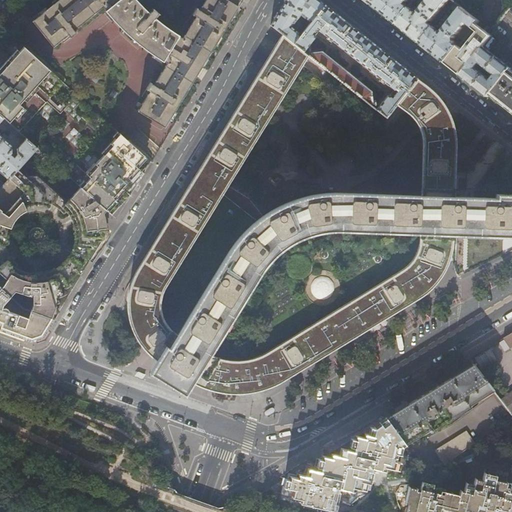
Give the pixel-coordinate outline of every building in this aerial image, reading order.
[(58,0),(42,13),(32,21),(48,41),(52,47),(60,41),(67,35),(69,39),(75,33),(73,31),(74,30),(104,6),(110,0),(58,0)] [(110,0),(104,6),(106,9),(117,0),(110,0)] [(119,26),(128,35),(148,12),(138,3),(135,0),(117,0),(106,9),(105,11),(106,12),(119,26)] [(180,39),(167,61),(153,84),(150,83),(142,96),(145,98),(137,111),(164,127),(179,101),(221,32),(234,9),(216,0),(204,0),(200,8),(196,6),(194,10),(187,21),(191,23),(180,39)] [(216,0),(234,9),(236,6),(239,0),(216,0)] [(309,23),(324,4),(318,0),(285,0),(270,25),(282,35),(292,43),(299,34),(289,26),(299,15),(309,23)] [(405,4),(407,0),(377,0),(373,5),(384,14),(397,24),(410,8),(405,4)] [(446,0),(426,0),(418,11),(419,12),(417,14),(411,8),(413,6),(412,5),(410,8),(397,24),(408,33),(421,44),(434,27),(429,23),(446,0)] [(492,32),(511,6),(511,0),(451,0),(453,1),(476,19),(492,32)] [(465,22),(471,27),(474,23),(476,19),(453,1),(450,4),(458,10),(451,19),(448,17),(446,20),(448,22),(442,29),(443,30),(441,33),(435,28),(437,25),(436,24),(434,27),(421,44),(432,52),(445,62),(457,46),(460,42),(455,39),(453,39),(453,37),(465,22)] [(292,43),(307,55),(307,44),(312,37),(312,33),(311,33),(315,28),(330,41),(328,44),(331,47),(334,44),(392,92),(388,96),(387,95),(383,96),(378,102),(367,104),(383,117),(394,103),(416,78),(367,39),(324,4),(309,23),(307,25),(301,33),(299,34),(292,43)] [(135,41),(155,18),(159,14),(152,9),(148,13),(148,12),(128,35),(129,36),(135,41)] [(155,19),(155,18),(135,41),(147,50),(160,59),(162,60),(163,58),(176,37),(176,35),(176,34),(155,19)] [(301,33),(307,25),(303,22),(297,30),(301,33)] [(461,75),(483,46),(491,35),(474,23),(471,27),(478,32),(463,51),(457,46),(445,62),(453,69),(461,75)] [(282,35),(278,41),(305,61),(308,56),(307,55),(292,43),(282,35)] [(19,132),(64,83),(13,37),(2,48),(0,50),(0,115),(13,127),(19,132)] [(180,39),(176,37),(163,58),(167,61),(180,39)] [(278,41),(253,83),(280,99),(305,61),(278,41)] [(496,57),(483,46),(461,75),(466,79),(475,86),(484,74),(475,67),(479,62),(487,69),(496,57)] [(328,72),(367,104),(366,92),(319,53),(307,55),(308,56),(328,72)] [(510,68),(496,57),(487,69),(495,75),(491,80),(484,74),(475,86),(481,91),(488,97),(490,95),(510,68)] [(511,66),(510,68),(490,95),(506,108),(511,112),(511,66)] [(395,104),(400,108),(421,82),(416,78),(394,103),(395,104)] [(421,82),(400,108),(405,112),(409,114),(414,120),(441,101),(434,95),(430,90),(425,85),(421,82)] [(280,99),(253,83),(249,90),(245,95),(272,112),(276,106),(280,99)] [(272,112),(245,95),(203,164),(230,180),(272,112)] [(511,112),(506,108),(490,95),(488,97),(511,115),(511,112)] [(416,122),(419,128),(447,109),(444,105),(441,101),(414,120),(416,122)] [(447,109),(419,128),(423,138),(423,153),(421,201),(457,203),(457,145),(454,125),(447,109)] [(13,127),(0,115),(0,141),(6,136),(3,134),(1,136),(0,135),(0,122),(1,121),(11,130),(13,127)] [(7,137),(6,136),(0,141),(0,170),(8,179),(16,170),(36,148),(19,132),(13,127),(11,130),(22,141),(16,148),(17,153),(13,157),(10,155),(11,153),(11,145),(5,140),(7,137)] [(80,188),(105,210),(124,190),(119,186),(136,168),(131,165),(142,154),(117,132),(112,127),(67,176),(80,188)] [(124,190),(105,210),(112,216),(130,196),(127,193),(144,174),(142,172),(150,162),(142,154),(131,165),(136,168),(119,186),(124,190)] [(230,180),(203,164),(194,177),(221,193),(230,180)] [(1,289),(16,302),(23,308),(30,311),(53,319),(97,250),(105,236),(105,234),(101,231),(104,218),(103,213),(105,210),(80,188),(66,200),(37,176),(25,178),(16,170),(8,179),(3,184),(0,187),(0,273),(8,281),(1,289)] [(221,193),(194,177),(135,274),(129,291),(127,308),(131,326),(135,337),(146,351),(159,362),(174,341),(164,332),(159,324),(155,314),(154,303),(157,293),(162,283),(221,193)] [(232,254),(260,223),(221,193),(162,283),(157,293),(154,303),(155,314),(159,324),(164,332),(174,341),(232,254)] [(465,240),(478,241),(499,242),(511,241),(511,200),(498,200),(499,203),(464,203),(457,203),(421,201),(358,199),(348,199),(341,199),(330,199),(321,200),(314,201),(309,202),(301,203),(294,205),(289,207),(280,211),(269,217),(260,223),(232,254),(174,341),(159,362),(194,385),(212,358),(269,265),(288,250),(301,243),(312,239),(326,236),(345,236),(420,239),(454,240),(465,240)] [(269,265),(212,358),(220,361),(232,363),(249,362),(264,356),(390,280),(410,267),(419,254),(420,239),(345,236),(326,236),(312,239),(301,243),(288,250),(269,265)] [(212,358),(194,385),(214,393),(224,395),(239,396),(254,394),(271,389),(284,382),(306,370),(332,352),(358,337),(385,321),(417,302),(436,286),(445,274),(448,269),(453,255),(453,251),(454,240),(420,239),(419,254),(410,267),(390,280),(264,356),(249,362),(232,363),(220,361),(212,358)] [(11,312),(16,302),(1,289),(0,290),(0,329),(5,332),(24,338),(31,341),(43,337),(46,331),(53,319),(30,311),(27,318),(11,312)] [(511,332),(503,338),(509,347),(511,345),(511,332)] [(194,385),(159,362),(148,380),(165,391),(184,402),(194,385)] [(396,413),(388,418),(404,442),(425,429),(427,432),(466,407),(465,405),(491,389),(474,366),(459,375),(452,379),(451,378),(408,404),(409,406),(396,413)] [(511,392),(501,400),(511,413),(511,412),(511,392)] [(396,413),(409,406),(408,404),(406,401),(394,409),(396,413)] [(388,418),(387,417),(379,421),(380,424),(373,428),(370,427),(368,435),(364,434),(363,438),(360,437),(359,441),(355,440),(353,447),(358,448),(356,452),(344,449),(342,456),(335,454),(334,458),(326,456),(322,471),(311,468),(309,476),(301,474),(300,478),(293,476),(292,479),(288,478),(286,486),(295,488),(293,496),(301,498),(301,502),(332,510),(334,502),(337,503),(341,492),(338,491),(339,487),(352,491),(353,487),(366,491),(368,483),(371,483),(373,472),(372,471),(373,468),(386,472),(387,468),(400,471),(402,463),(397,462),(399,454),(403,455),(405,447),(406,446),(404,442),(388,418)] [(432,451),(441,466),(472,443),(464,432),(432,451)] [(511,511),(511,498),(510,498),(511,491),(508,490),(510,482),(495,478),(495,475),(484,472),(482,480),(474,478),(472,484),(466,482),(463,491),(460,490),(458,494),(443,490),(444,489),(433,487),(433,484),(421,481),(420,489),(408,486),(404,504),(408,505),(405,511),(462,511),(463,509),(475,511),(475,510),(482,511),(511,511)]
